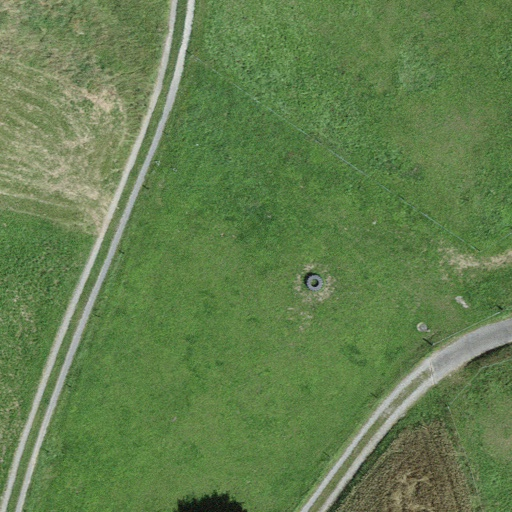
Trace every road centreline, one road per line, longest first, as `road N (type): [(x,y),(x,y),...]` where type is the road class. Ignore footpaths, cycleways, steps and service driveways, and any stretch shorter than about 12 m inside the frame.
road 1 (track): [(179,0),(169,72),(136,172),(61,343),(3,511)]
road 2 (track): [(314,511),(366,434),(433,367),(511,329)]
